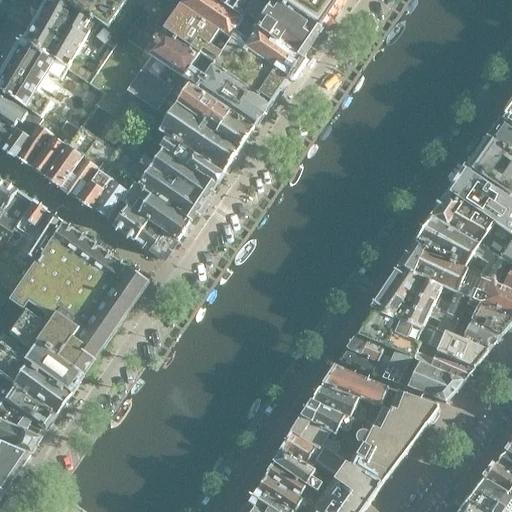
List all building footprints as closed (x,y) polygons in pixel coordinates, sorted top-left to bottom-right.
[(151,58),(150,57),(108,29),(65,0),(49,0),(42,12),(37,10),(33,17),(38,19),(26,41),(69,70),(105,95),(97,107),(116,120),(124,108),(147,74),(142,71),(151,58)] [(65,0),(108,29),(127,0),(65,0)] [(292,81),(296,75),(292,73),(301,59),(256,29),(244,21),(212,0),(195,0),(191,6),(186,3),(183,8),(288,79),(292,81)] [(320,30),(276,0),(212,0),(244,21),(246,17),(259,25),(256,29),(301,59),(305,52),(310,55),(315,47),(311,44),(320,30)] [(321,29),(334,9),(339,12),(344,4),(340,1),(340,0),(276,0),(320,30),(320,29),(321,29)] [(281,97),(277,94),(286,81),(288,79),(183,8),(171,26),(164,21),(160,28),(166,32),(202,56),(216,66),(272,103),(276,106),(281,97)] [(272,103),(216,66),(207,79),(193,70),(202,56),(166,32),(150,57),(151,58),(255,128),(259,131),(264,123),(260,120),(272,103)] [(39,95),(51,74),(61,81),(69,70),(26,41),(0,85),(0,91),(31,113),(42,121),(53,105),(39,95)] [(255,128),(151,58),(142,71),(147,74),(124,108),(144,122),(153,109),(169,119),(160,133),(168,138),(223,175),(255,128)] [(29,116),(0,95),(0,119),(18,132),(29,116)] [(44,122),(42,121),(31,113),(29,116),(18,132),(6,150),(3,155),(7,158),(9,154),(18,159),(44,122)] [(511,115),(511,116),(510,115),(508,114),(506,117),(507,117),(503,122),(511,128),(511,115)] [(18,132),(0,119),(0,146),(6,150),(18,132)] [(32,169),(51,142),(45,138),(52,128),(44,122),(18,159),(32,169)] [(511,128),(503,122),(470,169),(511,199),(511,197),(511,128)] [(62,191),(88,152),(91,154),(99,142),(87,133),(89,129),(84,126),(73,142),(72,141),(46,179),(62,191)] [(46,179),(72,141),(64,136),(57,146),(51,142),(32,169),(33,170),(46,179)] [(223,175),(168,138),(161,148),(216,185),(223,175)] [(216,185),(161,148),(151,162),(125,145),(118,155),(99,142),(91,154),(103,163),(119,173),(135,184),(191,223),(216,185)] [(103,163),(91,154),(88,152),(62,191),(77,200),(77,201),(103,163)] [(112,183),(119,173),(103,163),(77,201),(93,211),(112,183)] [(511,220),(510,219),(511,216),(511,204),(467,173),(451,196),(511,236),(511,220)] [(5,214),(18,195),(18,194),(9,188),(11,184),(6,181),(4,184),(0,190),(0,210),(4,213),(5,214)] [(112,183),(93,211),(108,222),(121,203),(122,203),(128,194),(112,183)] [(191,223),(135,184),(128,194),(122,203),(121,203),(108,222),(115,226),(127,208),(138,215),(149,223),(178,242),(191,223)] [(8,242),(33,205),(19,195),(18,195),(5,214),(4,213),(0,219),(0,236),(3,239),(8,242)] [(511,242),(511,236),(451,196),(434,221),(501,260),(511,242)] [(22,253),(48,215),(33,205),(8,242),(22,253)] [(123,237),(138,215),(127,208),(115,226),(121,231),(119,235),(123,237)] [(11,302),(63,225),(48,215),(22,253),(8,242),(3,239),(0,243),(0,350),(2,347),(26,312),(11,302)] [(136,242),(149,223),(138,215),(123,237),(127,241),(130,237),(136,242)] [(511,266),(501,260),(434,221),(417,246),(466,270),(475,253),(490,262),(481,277),(485,279),(502,287),(511,269),(511,266)] [(178,242),(149,223),(136,242),(134,245),(148,255),(150,251),(165,262),(178,242)] [(85,377),(138,300),(149,284),(128,269),(128,270),(63,225),(11,302),(26,312),(43,324),(32,341),(84,378),(85,377)] [(511,242),(501,260),(511,266),(511,242)] [(481,277),(466,270),(417,246),(401,269),(447,290),(457,294),(469,299),(474,302),(485,279),(481,277)] [(436,301),(441,291),(446,293),(447,290),(401,269),(388,289),(458,320),(459,318),(469,299),(457,294),(451,308),(436,301)] [(511,269),(502,287),(511,291),(511,269)] [(511,291),(502,287),(485,279),(474,302),(511,318),(511,291)] [(458,320),(388,289),(374,310),(373,312),(423,334),(427,326),(449,336),(458,320)] [(511,318),(474,302),(469,299),(459,318),(502,337),(503,336),(503,335),(505,333),(506,332),(506,331),(511,324),(511,318)] [(84,378),(32,341),(43,324),(26,312),(2,347),(72,396),(80,384),(84,378)] [(489,353),(449,336),(427,326),(423,334),(373,312),(357,338),(387,350),(397,355),(412,361),(418,347),(474,371),(476,369),(475,369),(478,365),(479,366),(479,365),(479,364),(486,354),(487,355),(489,353)] [(459,318),(458,320),(449,336),(489,353),(490,352),(489,352),(492,349),(501,338),(502,337),(459,318)] [(380,363),(387,350),(357,338),(348,350),(380,363)] [(72,396),(2,347),(0,350),(0,376),(57,417),(58,417),(61,419),(66,413),(62,410),(72,396)] [(474,371),(418,347),(412,361),(413,361),(421,365),(464,383),(474,371)] [(380,363),(348,350),(341,362),(373,375),(380,363)] [(383,379),(397,355),(387,350),(380,363),(373,375),(383,379)] [(464,383),(421,365),(418,371),(409,367),(413,361),(412,361),(397,355),(383,379),(408,389),(446,404),(455,393),(458,389),(458,390),(460,387),(462,384),(463,384),(464,383)] [(398,394),(389,390),(338,370),(337,369),(324,388),(375,408),(390,414),(398,394)] [(57,417),(0,376),(0,399),(47,432),(57,417)] [(375,408),(324,388),(317,399),(313,396),(309,402),(314,404),(360,425),(367,428),(375,408)] [(407,454),(427,427),(428,427),(432,422),(431,421),(434,417),(435,418),(439,412),(439,410),(438,410),(419,402),(419,403),(415,401),(416,401),(398,394),(390,414),(375,408),(367,428),(360,425),(351,438),(348,443),(365,452),(354,468),(383,487),(388,479),(387,478),(390,474),(392,475),(403,459),(403,458),(406,454),(407,454)] [(47,432),(0,399),(0,420),(42,439),(47,432)] [(360,425),(314,404),(304,420),(337,437),(342,440),(345,435),(351,438),(360,425)] [(42,439),(0,420),(0,442),(31,455),(42,439)] [(331,446),(337,437),(304,420),(294,436),(323,456),(327,449),(354,468),(365,452),(348,443),(346,442),(340,452),(331,446)] [(323,456),(294,436),(284,452),(312,471),(323,456)] [(31,455),(0,442),(0,491),(5,494),(23,466),(24,466),(30,457),(30,456),(31,455)] [(364,511),(367,508),(368,509),(369,506),(373,499),(374,499),(376,497),(375,497),(383,487),(354,468),(327,449),(323,456),(312,471),(328,482),(325,487),(320,495),(322,496),(311,511),(259,511),(250,505),(249,506),(249,505),(247,508),(244,511),(364,511)] [(309,477),(312,471),(284,452),(275,465),(310,488),(320,495),(325,487),(309,477)] [(511,474),(511,456),(507,454),(507,453),(500,462),(500,463),(497,466),(511,474)] [(310,488),(275,465),(267,478),(301,501),(310,488)] [(511,474),(497,466),(496,466),(496,467),(494,470),(494,469),(493,470),(494,470),(488,477),(487,477),(488,478),(486,480),(485,480),(485,481),(511,496),(511,474)] [(301,501),(267,478),(258,492),(287,511),(297,511),(302,507),(305,509),(307,505),(301,501)] [(511,511),(511,496),(485,481),(466,505),(467,506),(462,511),(460,511),(511,511)] [(287,511),(258,492),(250,505),(259,511),(287,511)]
